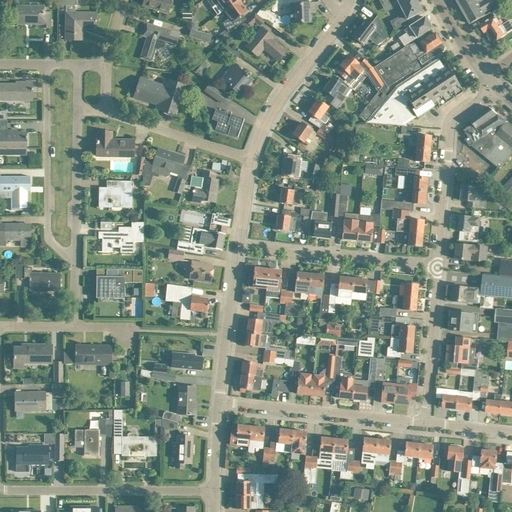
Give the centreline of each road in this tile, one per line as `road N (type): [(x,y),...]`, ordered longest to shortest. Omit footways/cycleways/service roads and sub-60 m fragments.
road 1 (unclassified): [(214,491),(0,488)]
road 2 (residential): [(75,260),(47,229),(47,64)]
road 3 (residential): [(218,401),(423,422)]
road 4 (unclassified): [(437,267),(450,126),(495,88)]
road 5 (unclassified): [(437,267),(238,247)]
road 6 (unclassified): [(252,159),(280,99),(343,19)]
road 7 (unclassified): [(423,422),(437,267)]
road 8 (unclassified): [(218,401),(238,247)]
road 9 (residential): [(252,159),(106,112)]
road 10 (residential): [(75,260),(77,109)]
